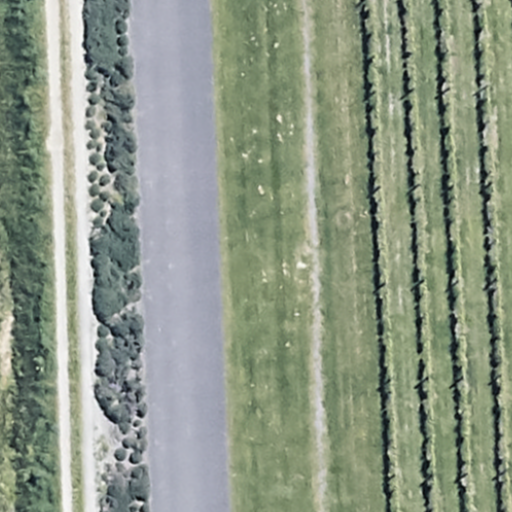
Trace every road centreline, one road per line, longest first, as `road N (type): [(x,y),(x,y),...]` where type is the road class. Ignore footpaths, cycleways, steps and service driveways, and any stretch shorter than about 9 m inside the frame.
road 1 (residential): [(188,0),(209,511)]
road 2 (track): [(59,511),(53,0)]
